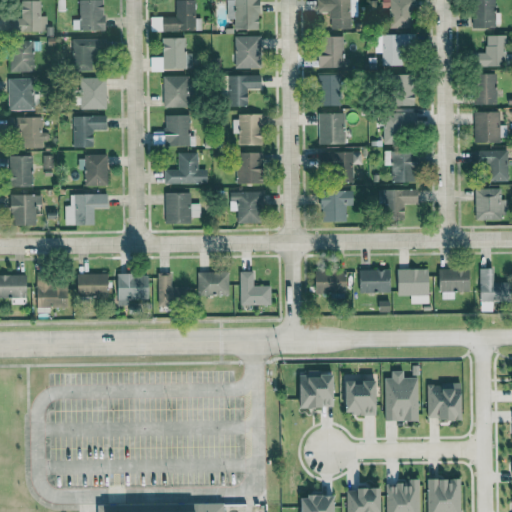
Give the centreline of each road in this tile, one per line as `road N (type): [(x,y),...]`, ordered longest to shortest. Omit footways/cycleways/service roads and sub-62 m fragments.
road 1 (residential): [(511,336),(0,345)]
road 2 (residential): [(0,245),(511,239)]
road 3 (residential): [(293,340),(288,0)]
road 4 (residential): [(136,243),(132,0)]
road 5 (residential): [(445,241),(443,0)]
road 6 (residential): [(480,337),(482,511)]
road 7 (residential): [(482,448),(325,450)]
